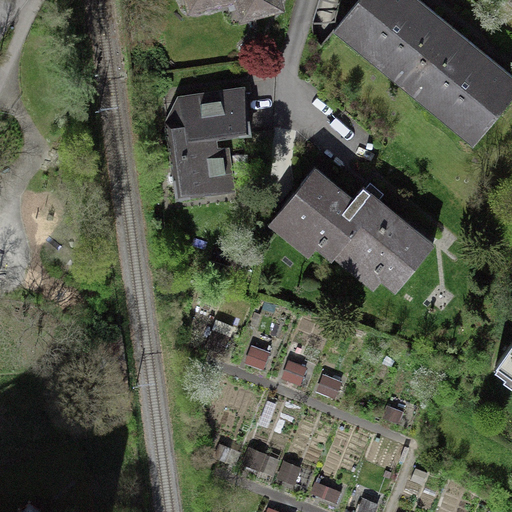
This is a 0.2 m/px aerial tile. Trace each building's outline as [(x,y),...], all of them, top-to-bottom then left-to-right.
[(190,0),(192,7),(217,0),(249,0),(253,13),(277,7),(274,0),(190,0)] [(358,0),(339,23),(409,80),(453,26),(420,0),(358,0)] [(409,80),(478,137),(511,96),(511,74),(488,55),(453,26),(409,80)] [(243,93),(180,101),(183,121),(175,122),(177,142),(170,143),(178,198),(204,194),(203,187),(226,184),(221,148),(218,148),(216,138),(249,133),(243,93)] [(314,168),(277,214),(332,258),(342,246),(395,289),(433,243),(364,187),(353,199),(314,168)] [(216,321),(204,349),(222,357),(234,328),(216,321)] [(120,338),(100,341),(104,367),(107,393),(128,390),(120,338)] [(511,341),(496,363),(511,374),(511,341)] [(250,348),(243,365),(262,372),(268,354),(250,348)] [(288,362),(280,382),(299,389),(307,369),(288,362)] [(322,377),(315,395),(334,402),(341,384),(322,377)] [(258,424),(267,427),(276,404),(267,401),(258,424)] [(387,408),(382,420),(396,426),(401,414),(387,408)] [(220,442),(214,456),(225,460),(231,446),(220,442)] [(247,446),(241,462),(260,469),(267,454),(247,446)] [(283,460),(277,477),(295,483),(301,466),(283,460)] [(423,485),(428,473),(416,468),(411,481),(423,485)] [(383,476),(389,478),(392,472),(385,470),(383,476)] [(315,481),(311,492),(336,501),(340,490),(315,481)] [(358,503),(354,511),(374,511),(378,503),(362,497),(360,504),(358,503)]
